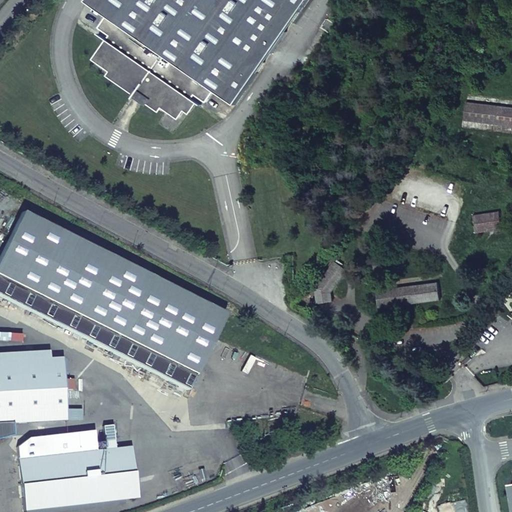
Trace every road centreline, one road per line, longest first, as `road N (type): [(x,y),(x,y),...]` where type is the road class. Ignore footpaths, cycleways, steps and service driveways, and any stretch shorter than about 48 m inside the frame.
road 1 (residential): [(0,164),(313,339),(381,441)]
road 2 (unknown): [(210,141),(135,152),(76,115),(53,77),(55,32),(67,0)]
road 3 (tertiary): [(381,441),(175,511)]
road 4 (unknown): [(210,141),(230,128),(330,0)]
road 5 (unknown): [(252,305),(210,141)]
road 6 (unknown): [(511,269),(451,334),(468,412)]
